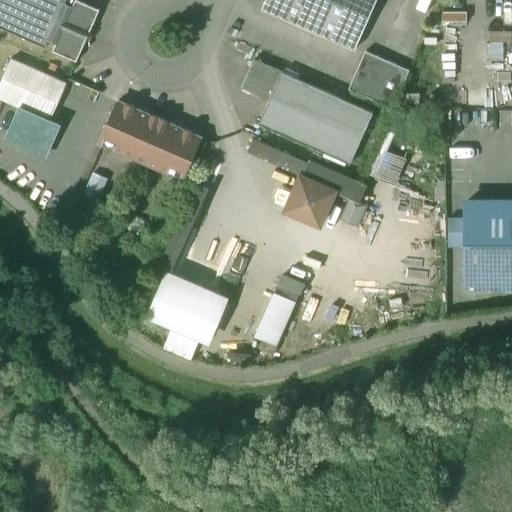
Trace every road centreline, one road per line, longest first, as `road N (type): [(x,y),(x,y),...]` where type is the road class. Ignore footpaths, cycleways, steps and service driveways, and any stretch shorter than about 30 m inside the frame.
road 1 (track): [(511,329),(438,341),(295,383),(212,386),(127,332),(48,234),(0,191)]
road 2 (residential): [(195,15),(204,40),(198,58),(164,75),(145,69),(132,54),(135,16),(169,0)]
